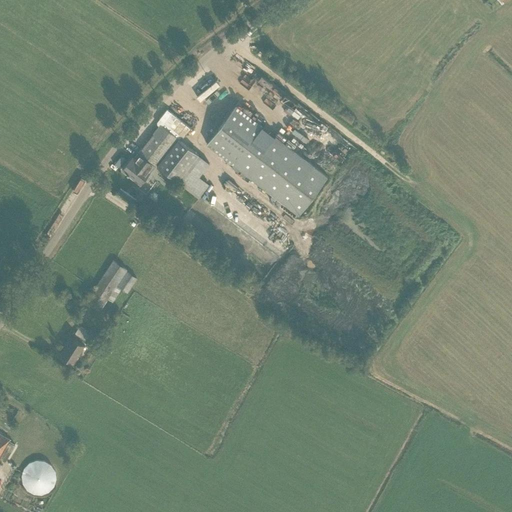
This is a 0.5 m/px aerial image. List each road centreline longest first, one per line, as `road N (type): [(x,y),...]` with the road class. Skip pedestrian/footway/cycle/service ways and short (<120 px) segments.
road 1 (track): [(223,39),(461,221),(469,241),(463,256),(401,332),(391,350),(395,369),(406,383),(511,442)]
road 2 (unclassified): [(0,322),(132,124),(278,0)]
